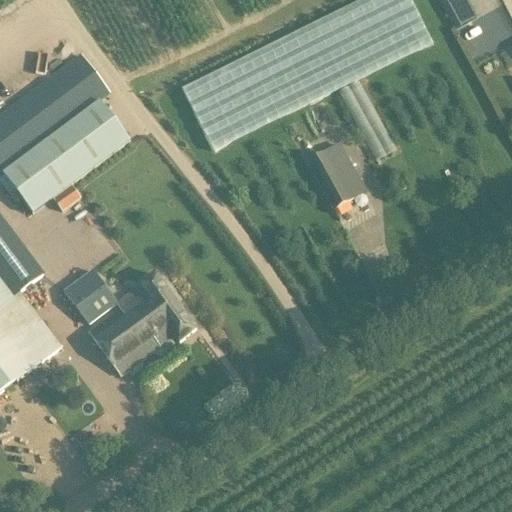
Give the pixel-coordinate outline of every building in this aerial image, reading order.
[(477,21),(465,0),(435,0),(454,34),(457,32),(463,42),(482,30),(476,21),(477,21)] [(0,116),(0,180),(4,177),(33,217),(53,202),(62,215),(81,201),(72,189),(130,145),(100,106),(110,98),(79,57),(0,116)] [(377,161),(396,151),(385,130),(366,141),(377,161)] [(339,150),(307,167),(333,214),(364,197),(339,150)] [(0,396),(27,377),(46,363),(61,351),(58,348),(20,297),(44,279),(0,219),(0,396)] [(90,328),(118,307),(116,305),(92,273),(63,296),(88,330),(90,328)] [(118,307),(90,328),(92,331),(87,335),(120,381),(176,341),(179,345),(197,333),(158,277),(140,289),(116,305),(118,307)]
